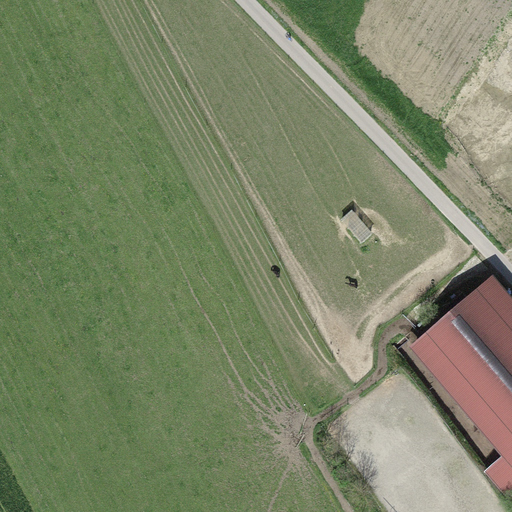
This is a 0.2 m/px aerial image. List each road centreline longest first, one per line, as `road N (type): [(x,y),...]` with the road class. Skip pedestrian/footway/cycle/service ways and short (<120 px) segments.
road 1 (unclassified): [(245,0),(511,276)]
road 2 (track): [(346,511),(323,477),(312,429),(383,370),(385,335),(491,253)]
